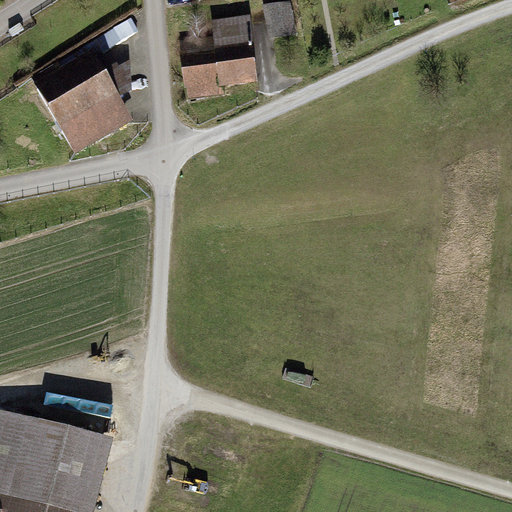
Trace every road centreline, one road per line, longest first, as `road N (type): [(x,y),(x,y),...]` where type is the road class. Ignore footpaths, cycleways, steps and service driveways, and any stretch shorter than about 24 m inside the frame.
road 1 (track): [(167,157),(159,386),(511,492)]
road 2 (residential): [(167,157),(511,8)]
road 3 (residential): [(0,190),(167,157)]
road 4 (track): [(0,384),(49,364),(159,346)]
road 5 (residential): [(167,157),(154,0)]
road 6 (track): [(139,511),(159,386)]
